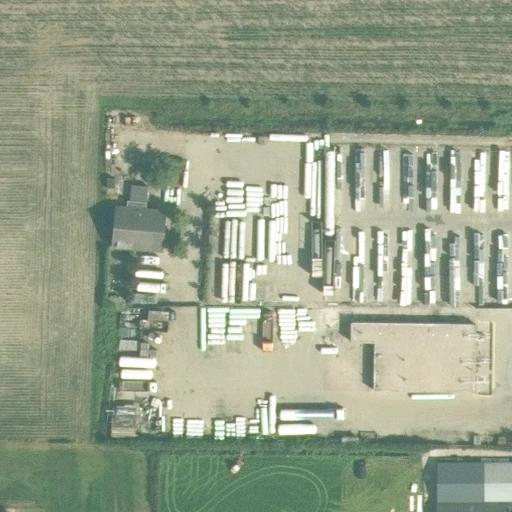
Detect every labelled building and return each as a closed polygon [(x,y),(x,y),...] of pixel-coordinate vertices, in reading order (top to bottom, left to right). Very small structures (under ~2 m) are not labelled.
[(115,206),(112,247),(161,251),(165,210),(146,209),(147,203),(144,203),(147,175),(130,173),(127,201),(125,201),(125,207),(115,206)] [(231,315),(246,315),(246,304),(217,305),(218,325),(232,325),(231,315)] [(351,320),(351,340),(375,340),(374,389),(474,391),(476,322),(351,320)] [(115,388),(148,389),(148,375),(126,374),(127,367),(116,367),(115,388)] [(201,392),(156,391),(155,426),(172,426),(172,419),(201,419),(201,407),(191,407),(191,397),(201,397),(201,392)] [(124,403),(103,404),(104,426),(125,425),(124,403)] [(441,435),(467,434),(467,423),(440,423),(441,435)] [(486,499),(437,500),(436,511),(511,511),(511,463),(486,463),(486,499)]
